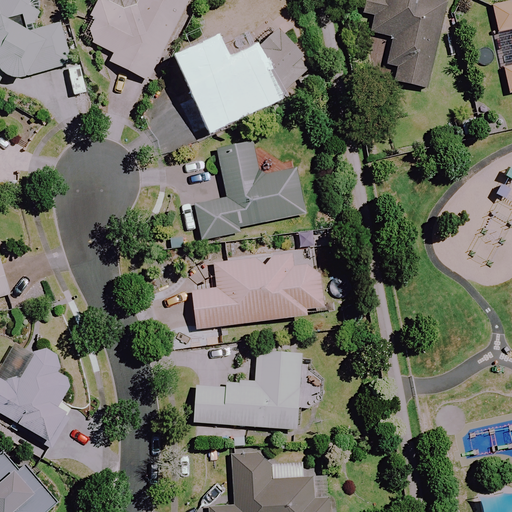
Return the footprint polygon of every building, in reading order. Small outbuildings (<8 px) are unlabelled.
[(39,0),(0,0),(0,82),(5,74),(17,81),(72,66),(60,25),(30,34),(47,4),(39,0)] [(190,0),(140,0),(132,16),(102,0),(101,0),(90,22),(92,43),(116,55),(111,63),(148,82),(190,0)] [(368,0),(364,16),(375,19),(372,35),(394,40),(388,69),(397,71),(394,81),(427,88),(447,0),(368,0)] [(511,4),(495,8),(500,33),(511,30),(511,69),(506,71),(511,94),(511,93),(511,4)] [(195,92),(177,100),(195,136),(276,97),(309,62),(280,34),(251,65),(232,74),(218,44),(181,63),(195,92)] [(260,178),(253,145),(219,152),(228,200),(194,206),(201,241),(240,234),(239,229),(305,216),(297,171),(260,178)] [(333,248),(333,234),(297,236),(298,249),(333,248)] [(296,270),(294,255),(215,265),(219,290),(194,293),(198,331),(325,315),(319,267),(296,270)] [(0,298),(11,295),(0,261),(0,260),(0,298)] [(48,352),(31,353),(22,347),(6,375),(18,382),(15,388),(0,378),(0,413),(57,446),(73,419),(57,410),(72,384),(56,374),(64,361),(48,352)] [(303,356),(258,353),(256,385),(227,383),(227,390),(198,388),(196,424),(297,431),(303,356)] [(21,474),(3,452),(0,454),(0,511),(17,511),(21,509),(23,511),(52,511),(60,506),(28,468),(21,474)] [(271,481),(270,456),(232,458),(235,506),(210,508),(210,511),(330,511),(330,501),(313,502),(312,479),(271,481)]
